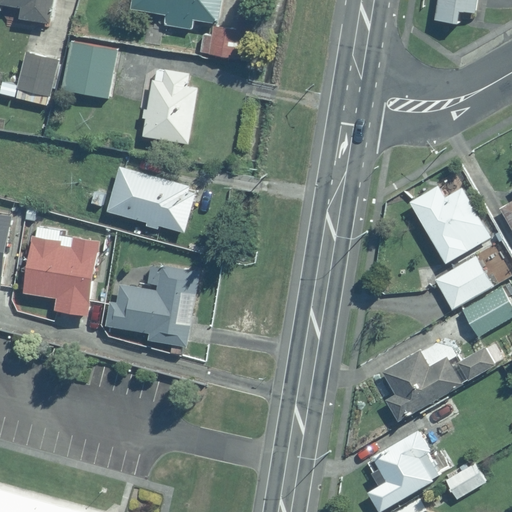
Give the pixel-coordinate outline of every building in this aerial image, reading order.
[(5,0),(5,7),(25,9),(29,9),(28,21),(57,24),(58,0),(5,0)] [(198,21),(221,25),(226,0),(137,0),(135,11),(168,17),(166,27),(196,32),(198,21)] [(204,33),(201,52),(256,62),(266,3),(246,0),(245,0),(240,32),(217,28),(215,35),(204,33)] [(440,0),(438,18),(462,21),(465,10),(480,12),(481,0),(440,0)] [(67,92),(115,98),(122,47),(74,40),(67,92)] [(65,63),(31,54),(24,80),(3,74),(0,83),(0,90),(53,105),(65,63)] [(193,146),(203,91),(189,88),(192,72),(161,67),(148,138),(193,146)] [(194,193),(196,187),(124,167),(112,212),(151,223),(150,228),(164,232),(165,227),(190,234),(201,195),(194,193)] [(446,194),(440,180),(412,196),(447,259),(492,234),(465,183),(446,194)] [(0,291),(8,292),(17,216),(0,214),(0,291)] [(30,294),(61,299),(59,311),(95,317),(107,242),(89,239),(91,224),(73,221),(72,229),(42,224),(30,294)] [(483,253),(491,267),(506,258),(498,244),(483,253)] [(495,283),(478,253),(436,276),(453,306),(495,283)] [(196,349),(206,274),(152,267),(150,285),(124,282),(122,303),(113,302),(109,329),(156,335),(154,343),(196,349)] [(464,306),(482,335),(511,316),(511,297),(503,283),(464,306)] [(487,343),(459,359),(469,376),(497,361),(487,343)] [(398,390),(387,395),(400,417),(466,379),(449,352),(430,363),(421,347),(384,367),(398,390)] [(451,395),(422,412),(431,428),(460,411),(451,395)] [(432,447),(419,426),(373,452),(380,466),(373,469),(380,482),(368,488),(382,509),(435,476),(434,474),(441,470),(428,449),(432,447)] [(487,479),(478,462),(447,479),(457,496),(487,479)] [(87,511),(0,487),(0,511),(87,511)]
